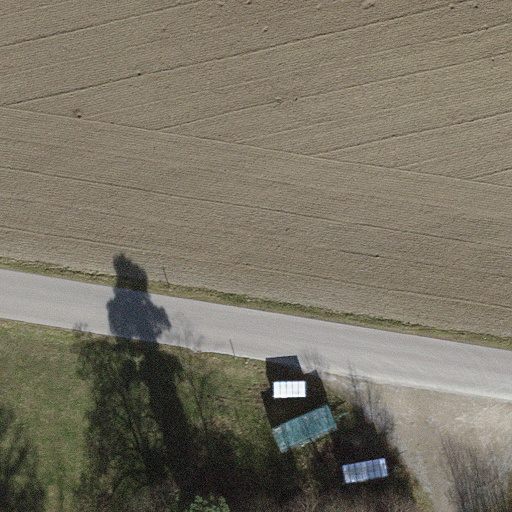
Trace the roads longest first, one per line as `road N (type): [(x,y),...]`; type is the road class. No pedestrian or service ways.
road 1 (tertiary): [(0,297),(511,381)]
road 2 (track): [(460,511),(476,375)]
